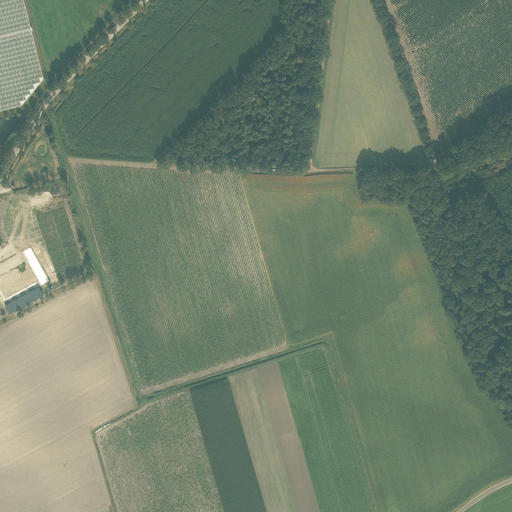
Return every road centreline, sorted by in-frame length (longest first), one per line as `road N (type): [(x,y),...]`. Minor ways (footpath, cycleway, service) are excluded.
road 1 (track): [(309,170),(434,167),(511,375)]
road 2 (tertiary): [(0,174),(57,87),(141,0)]
road 3 (track): [(329,0),(309,170)]
